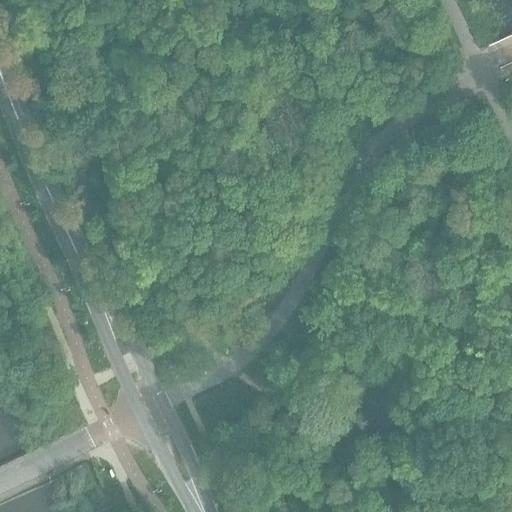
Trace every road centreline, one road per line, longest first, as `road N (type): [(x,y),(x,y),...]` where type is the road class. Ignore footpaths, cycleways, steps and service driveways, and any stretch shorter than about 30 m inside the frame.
road 1 (unknown): [(240,511),(89,216),(82,176),(93,135),(89,104),(53,0)]
road 2 (unknown): [(382,140),(273,186),(236,189),(190,182),(93,135)]
road 3 (tertiary): [(80,264),(0,72)]
road 4 (tertiary): [(160,403),(80,264)]
road 5 (tertiary): [(80,264),(139,413)]
road 6 (residential): [(0,486),(139,413)]
